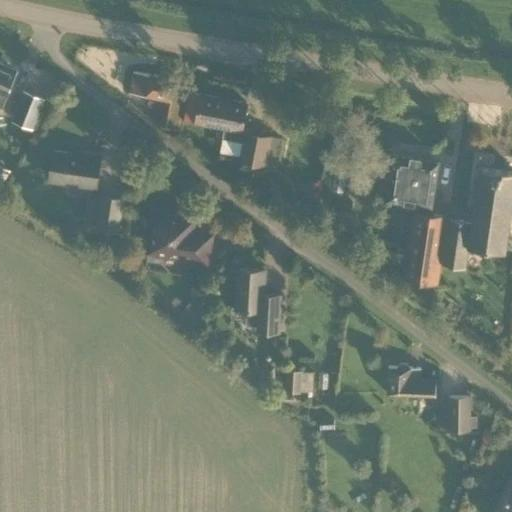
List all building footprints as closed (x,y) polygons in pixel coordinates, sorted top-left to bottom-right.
[(0,106),(1,107),(15,72),(3,67),(2,64),(0,63),(0,106)] [(149,73),(132,70),(128,93),(145,96),(164,100),(159,126),(179,130),(186,97),(172,94),(176,78),(149,73)] [(12,120),(31,128),(43,98),(24,91),(12,120)] [(195,121),(196,114),(195,114),(200,93),(189,91),(184,119),(195,121)] [(241,123),(245,101),(200,93),(195,114),(196,114),(195,121),(223,126),(221,137),(242,140),(238,159),(276,166),(282,137),(240,129),(241,123)] [(78,152),(52,148),(47,180),(64,182),(64,178),(79,180),(78,184),(95,187),(100,153),(78,150),(78,152)] [(419,210),(412,209),(402,278),(438,283),(448,214),(427,211),(428,206),(432,207),(439,159),(392,152),(385,200),(419,205),(419,210)] [(0,177),(4,180),(9,170),(0,164),(0,177)] [(511,209),(511,171),(478,167),(470,221),(448,218),(441,262),(458,264),(458,267),(468,268),(471,246),(506,252),(511,209)] [(307,208),(319,202),(309,184),(297,190),(307,208)] [(101,195),(97,218),(96,229),(118,232),(123,198),(101,195)] [(352,205),(332,203),(331,219),(350,221),(352,205)] [(206,263),(211,233),(191,230),(193,218),(165,214),(166,211),(151,209),(149,223),(151,224),(147,251),(183,257),(182,259),(206,263)] [(120,240),(118,236),(113,236),(109,238),(108,244),(111,248),(115,249),(119,246),(120,240)] [(278,331),(280,294),(263,293),(264,268),(236,267),(234,307),(247,307),(246,323),(257,324),(257,329),(278,331)] [(487,308),(453,287),(442,304),(475,326),(487,308)] [(195,324),(206,310),(191,298),(180,313),(195,324)] [(405,366),(403,364),(398,364),(394,366),(388,366),(388,395),(433,395),(433,378),(419,378),(419,366),(405,366)] [(301,393),(302,370),(285,369),(284,392),(301,393)] [(470,428),(470,395),(448,395),(448,428),(470,428)] [(334,417),(320,418),(320,428),(335,427),(334,417)] [(511,511),(511,481),(499,511),(502,511),(501,511),(511,511)]
